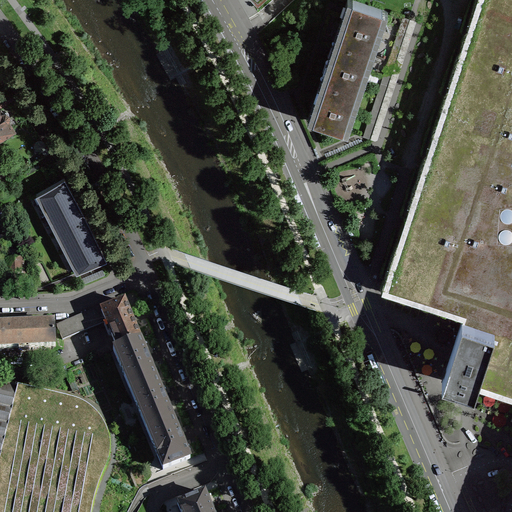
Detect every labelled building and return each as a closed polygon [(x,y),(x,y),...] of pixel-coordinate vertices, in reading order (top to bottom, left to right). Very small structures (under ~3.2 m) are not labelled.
[(352,0),(339,39),(369,49),(383,9),(354,0),(352,0)] [(511,511),(511,0),(480,0),(414,202),(386,286),(464,312),(458,330),(442,378),(474,388),(476,384),(477,381),(511,392),(511,511)] [(369,49),(339,39),(326,79),(356,89),(369,49)] [(378,76),(368,72),(366,80),(376,84),(378,76)] [(343,129),(356,89),(326,79),(313,119),(343,129)] [(0,137),(14,129),(7,119),(8,119),(9,117),(9,116),(9,114),(8,113),(8,112),(7,112),(6,111),(5,111),(4,111),(3,111),(2,112),(0,109),(0,137)] [(35,146),(37,149),(41,150),(44,155),(50,152),(46,147),(43,141),(39,140),(36,142),(35,146)] [(29,231),(32,294),(68,292),(107,276),(108,275),(109,274),(110,272),(110,270),(110,269),(110,267),(97,241),(85,216),(81,209),(64,178),(14,206),(29,231)] [(8,287),(24,286),(23,260),(6,260),(8,287)] [(190,458),(184,442),(176,424),(168,405),(159,384),(151,363),(143,345),(132,320),(124,301),(102,311),(100,307),(57,325),(63,339),(106,321),(117,349),(113,351),(163,470),(190,458)] [(54,322),(0,325),(0,349),(56,346),(54,322)] [(19,387),(19,386),(0,381),(0,511),(91,511),(92,509),(93,503),(95,497),(97,490),(98,485),(100,481),(101,478),(104,471),(105,469),(107,463),(109,457),(110,451),(110,446),(109,439),(108,433),(106,429),(104,424),(101,419),(97,414),(92,410),(87,406),(82,403),(76,401),(71,399),(19,387)] [(212,511),(210,506),(205,493),(178,504),(180,511),(212,511)]
